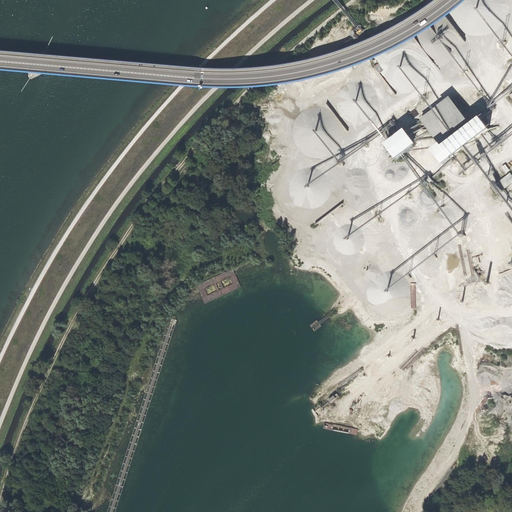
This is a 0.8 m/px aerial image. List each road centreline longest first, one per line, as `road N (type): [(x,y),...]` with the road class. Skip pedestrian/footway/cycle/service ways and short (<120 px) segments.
road 1 (track): [(353,0),(231,104),(161,184),(51,364),(0,499)]
road 2 (track): [(311,0),(209,91),(112,207),(60,290),(0,425)]
road 3 (track): [(0,358),(63,237),(137,133),(272,0)]
road 4 (primary): [(0,62),(272,77)]
road 5 (track): [(80,511),(129,379),(51,364)]
road 6 (primary): [(454,0),(368,52),(272,77)]
road 7 (track): [(423,472),(436,384),(429,334),(448,306)]
